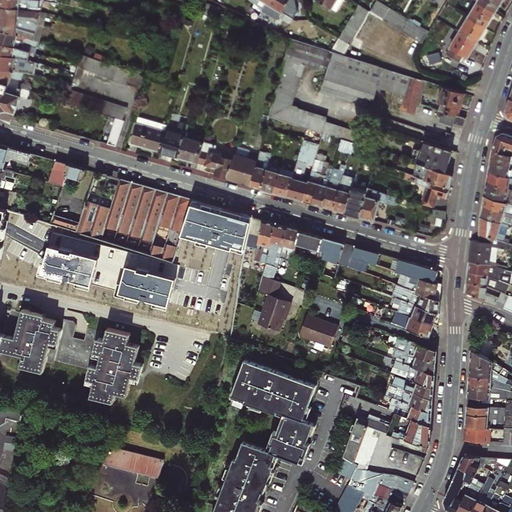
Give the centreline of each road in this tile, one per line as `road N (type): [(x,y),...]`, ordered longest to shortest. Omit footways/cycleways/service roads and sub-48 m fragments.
road 1 (residential): [(457,258),(0,128)]
road 2 (tertiary): [(454,301),(448,435),(420,511)]
road 3 (tertiary): [(484,115),(457,258)]
